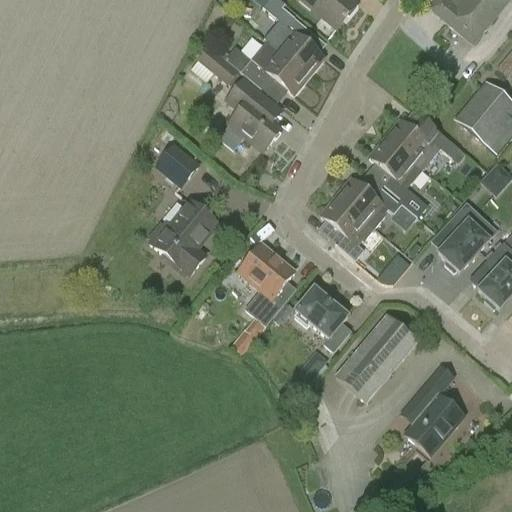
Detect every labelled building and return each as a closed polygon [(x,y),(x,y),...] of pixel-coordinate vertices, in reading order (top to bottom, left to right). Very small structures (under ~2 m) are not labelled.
[(346,0),(302,0),(299,5),(310,14),(311,13),(336,34),(344,25),(356,12),(354,10),(356,7),(346,0)] [(439,0),(429,13),(471,49),(507,6),(500,0),(465,0),(462,4),(448,6),(441,0),(439,0)] [(293,38),(278,56),(309,81),(324,63),(302,45),(309,35),(289,19),(281,28),(293,38)] [(293,100),(309,81),(278,56),(266,46),(252,64),(251,65),(240,77),(261,94),(271,82),(293,100)] [(238,77),(206,50),(195,64),(228,90),(238,77)] [(511,76),(511,56),(495,77),(505,86),(511,76)] [(244,142),(263,158),(279,138),(266,126),(277,112),(243,85),(226,105),(239,116),(217,143),(233,156),(244,142)] [(454,124),(496,160),(511,140),(511,124),(510,123),(511,121),(511,107),(484,85),(454,124)] [(400,126),(385,144),(421,175),(422,174),(416,169),(431,151),(400,126)] [(440,138),(432,147),(452,164),(460,155),(440,138)] [(421,175),(385,144),(369,163),(391,181),(384,190),(404,207),(412,198),(406,193),(421,175)] [(174,148),(154,171),(179,193),(199,169),(174,148)] [(495,166),(478,185),(495,199),(511,181),(495,166)] [(352,184),(336,203),(374,234),(385,220),(384,219),(387,214),(394,220),(402,210),(381,194),(374,203),(352,184)] [(374,234),(336,203),(321,221),(343,240),(335,249),(355,266),(364,256),(357,250),(361,245),(363,247),(374,234)] [(149,244),(152,246),(150,249),(170,266),(168,268),(185,282),(187,279),(190,282),(205,262),(196,255),(217,229),(190,207),(170,231),(166,229),(164,231),(161,229),(149,244)] [(458,237),(438,259),(447,267),(444,270),(454,279),(457,276),(459,279),(489,246),(477,235),(485,226),(466,209),(459,217),(459,218),(449,229),(458,237)] [(511,256),(503,249),(485,268),(495,277),(478,296),(486,304),(484,306),(494,316),(496,313),(499,315),(511,301),(511,256)] [(260,296),(245,315),(265,331),(283,310),(274,303),(295,278),(261,250),(258,253),(255,252),(250,259),(251,262),(238,278),(260,296)] [(323,349),(333,357),(350,337),(341,330),(348,322),(334,310),(328,305),(327,305),(314,294),(295,317),(297,319),(294,322),(307,332),(309,329),(328,344),(323,349)] [(386,322),(335,382),(365,408),(415,348),(386,322)] [(288,388),(300,398),(307,390),(310,393),(328,371),(325,368),(328,365),(315,356),(288,388)] [(413,405),(425,415),(404,440),(431,462),(464,423),(439,401),(454,383),(441,372),(413,405)]
